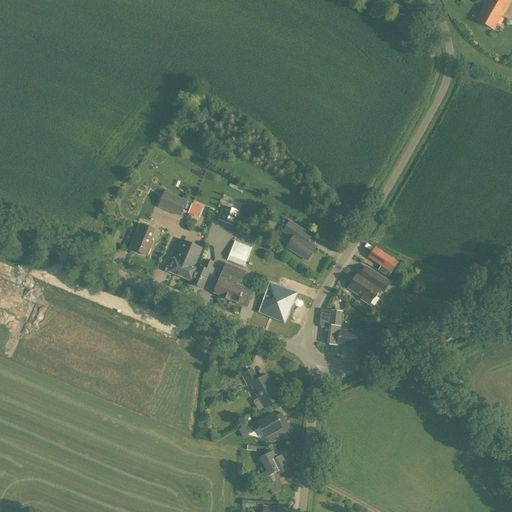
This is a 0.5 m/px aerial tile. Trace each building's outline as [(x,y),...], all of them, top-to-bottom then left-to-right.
[(477,21),(492,30),(501,15),(502,16),(511,0),(486,0),(485,2),(487,3),(477,21)] [(187,201),(165,192),(158,207),(180,216),(187,201)] [(225,203),(219,217),(234,223),(240,209),(225,203)] [(195,217),(198,208),(191,205),(187,214),(195,217)] [(293,238),(287,248),(307,260),(315,247),(298,236),(302,230),(289,221),(283,232),(293,238)] [(153,242),(150,241),(154,230),(140,224),(130,249),(146,256),(145,256),(147,257),(148,256),(147,256),(153,242)] [(113,229),(108,241),(116,244),(120,233),(113,229)] [(189,284),(191,284),(191,282),(192,282),(197,268),(194,267),(202,249),(181,241),(168,273),(190,282),(189,284)] [(251,248),(235,241),(227,260),(244,267),(251,248)] [(368,258),(391,273),(398,263),(375,248),(368,258)] [(191,282),(191,284),(203,289),(213,262),(206,259),(202,268),(198,267),(197,268),(192,282),(191,282)] [(220,297),(229,301),(236,284),(239,286),(239,285),(245,271),(226,263),(213,293),(221,296),(220,297)] [(368,282),(357,274),(348,288),(361,297),(360,299),(369,305),(379,290),(383,292),(389,283),(375,273),(370,281),(368,282)] [(0,277),(0,304),(1,305),(4,299),(20,306),(17,315),(26,319),(33,303),(23,298),(22,302),(18,300),(24,288),(0,277)] [(263,300),(259,312),(285,323),(298,292),(269,282),(267,288),(276,294),(273,303),(263,300)] [(236,284),(229,301),(230,300),(236,303),(247,308),(253,291),(239,285),(239,286),(236,284)] [(67,311),(49,303),(43,317),(50,320),(49,322),(55,325),(49,339),(61,344),(69,325),(63,323),(67,311)] [(325,310),(322,327),(329,327),(326,344),(355,348),(357,332),(340,330),(342,312),(325,310)] [(120,341),(114,353),(133,362),(144,339),(132,333),(127,345),(120,341)] [(144,337),(134,361),(152,370),(157,359),(153,357),(152,354),(156,343),(144,337)] [(194,355),(178,348),(169,371),(185,378),(194,355)] [(67,352),(60,349),(56,359),(63,362),(67,352)] [(266,375),(258,380),(252,368),(240,375),(247,387),(250,385),(264,408),(279,399),(279,398),(282,396),(279,390),(276,392),(266,375)] [(274,415),(260,422),(267,436),(265,436),(269,444),(277,440),(276,438),(291,430),(282,413),(274,417),(274,415)] [(256,420),(244,427),(248,434),(260,427),(256,420)] [(281,478),(279,474),(288,469),(281,455),(276,458),(272,451),(260,458),(266,471),(258,476),(263,487),(267,485),(270,491),(279,487),(282,485),(279,479),(281,478)] [(281,490),(279,487),(270,491),(272,495),(281,490)]
